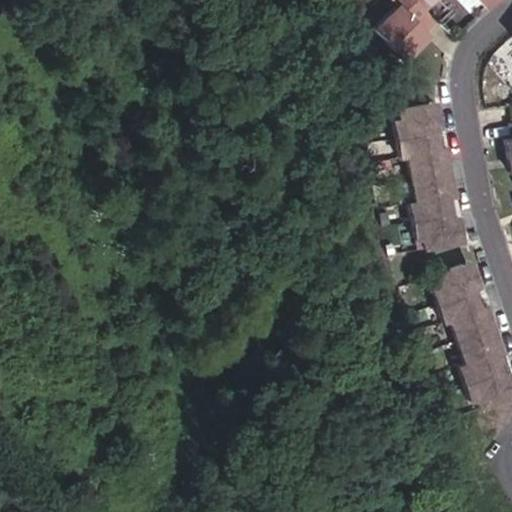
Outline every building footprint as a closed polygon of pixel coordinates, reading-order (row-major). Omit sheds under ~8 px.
[(441,43),(438,40),(449,30),(424,0),(400,0),(401,0),(412,14),(387,34),(414,67),(441,43)] [(464,0),(472,10),(483,0),(464,0)] [(511,26),(498,39),(511,56),(511,26)] [(433,131),(440,130),(438,106),(430,107),(433,131)] [(440,221),(438,201),(446,200),(442,150),(436,151),(433,131),(430,107),(391,110),(391,117),(384,118),(387,153),(395,152),(399,205),(391,205),(393,240),(401,240),(402,249),(443,246),(440,221)] [(443,246),(450,245),(447,220),(440,221),(443,246)] [(467,288),(474,286),(468,263),(462,265),(467,288)] [(485,357),(492,355),(483,321),(478,307),(472,308),(467,288),(462,265),(421,276),(423,283),(417,284),(426,319),(434,317),(447,368),(439,369),(447,404),(455,402),(457,411),(497,401),(491,378),(485,357)] [(497,401),(504,399),(497,376),(491,378),(497,401)]
